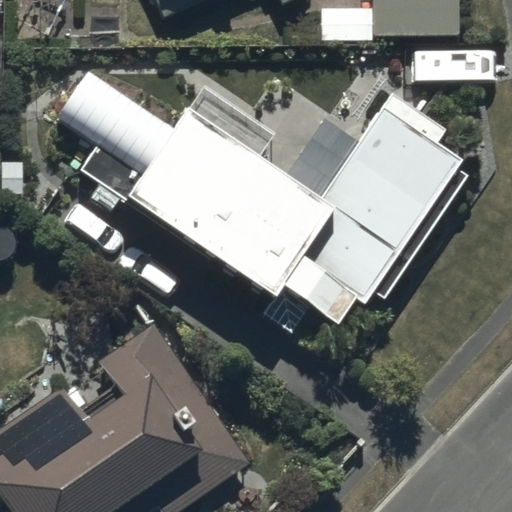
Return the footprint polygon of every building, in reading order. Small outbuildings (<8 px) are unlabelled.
[(154,0),(162,16),(196,0),(277,0),(279,4),(287,0),(154,0)] [(373,0),(374,11),(323,11),(323,49),(371,49),(371,40),(461,40),(461,0),(373,0)] [(472,51),(406,51),(406,89),(472,89),(472,51)] [(254,108),(208,78),(178,124),(88,66),(51,122),(90,148),(79,165),(215,254),(204,271),(298,332),(317,303),(343,319),(362,290),(371,296),(377,287),(390,295),(472,168),(461,161),(467,153),(440,136),(449,122),(396,88),(385,105),(354,85),(334,116),(274,77),(254,108)] [(158,314),(0,424),(0,480),(19,508),(12,511),(177,511),(257,456),(158,314)]
